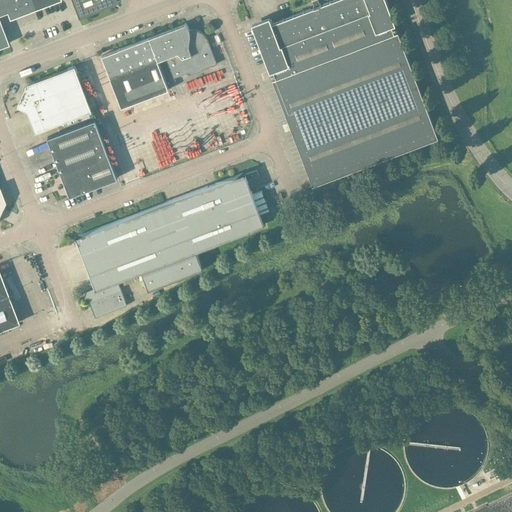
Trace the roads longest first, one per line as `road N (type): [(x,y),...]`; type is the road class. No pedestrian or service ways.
road 1 (unclassified): [(96,511),(159,468),(511,290)]
road 2 (unclassified): [(38,228),(270,140)]
road 3 (unclassified): [(409,0),(457,114),(511,189)]
road 4 (unclassified): [(0,70),(144,15)]
road 5 (unclassified): [(270,140),(217,0)]
